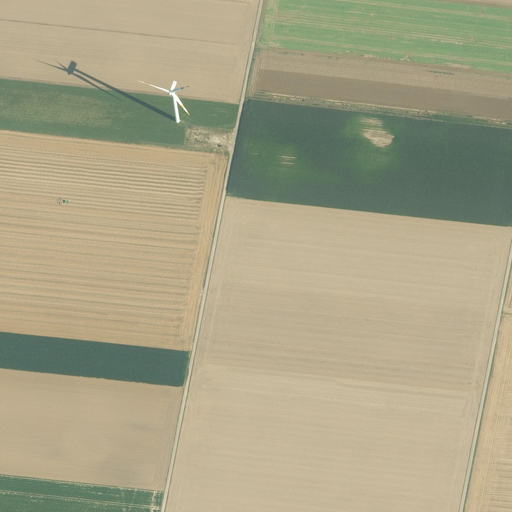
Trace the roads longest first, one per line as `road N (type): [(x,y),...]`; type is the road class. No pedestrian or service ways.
road 1 (track): [(0,128),(231,152),(261,0)]
road 2 (track): [(162,511),(231,152)]
road 3 (track): [(460,511),(511,248)]
